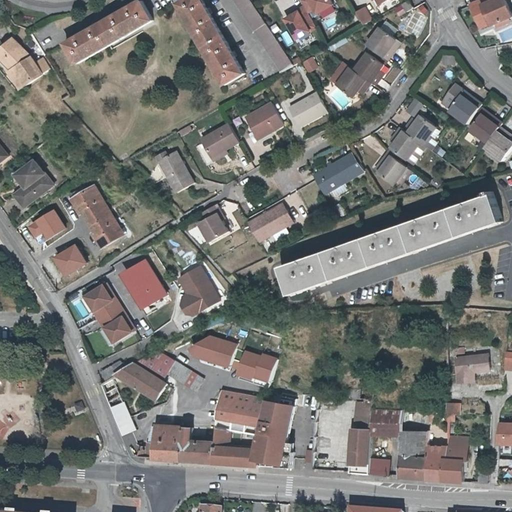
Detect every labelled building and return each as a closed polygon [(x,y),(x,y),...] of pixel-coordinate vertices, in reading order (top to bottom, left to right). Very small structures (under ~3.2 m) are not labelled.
[(198,0),(180,0),(175,3),(222,85),(242,73),(198,0)] [(233,0),(282,73),(295,66),(251,0),(233,0)] [(298,11),(285,18),(297,38),(316,27),(310,17),(335,3),(332,0),(301,0),(305,5),(297,9),(298,11)] [(415,7),(412,0),(399,8),(404,16),(415,7)] [(504,22),(494,0),(473,9),(471,5),(461,9),(472,34),(482,29),(483,31),(504,22)] [(473,9),(494,0),(493,0),(481,0),(471,5),(473,9)] [(146,1),(72,46),(84,65),(158,20),(146,1)] [(365,7),(357,12),(364,24),(372,20),(365,7)] [(388,22),(384,25),(393,34),(397,31),(388,22)] [(276,23),(270,27),(275,33),(280,30),(276,23)] [(380,29),(375,36),(388,45),(393,39),(380,29)] [(362,53),(374,62),(383,69),(396,51),(388,45),(375,36),(362,53)] [(348,42),(346,37),(329,47),(331,51),(348,42)] [(0,54),(0,68),(4,73),(20,58),(9,47),(8,46),(0,54)] [(312,57),(303,63),(310,73),(318,68),(312,57)] [(20,58),(4,73),(11,79),(21,94),(39,81),(47,75),(40,65),(32,71),(27,65),(20,58)] [(350,78),(367,91),(368,91),(372,94),(378,86),(373,83),(375,79),(380,73),(371,67),(362,61),(350,78)] [(374,62),(371,67),(380,73),(383,69),(374,62)] [(367,91),(350,78),(346,76),(339,85),(360,101),(367,91)] [(475,116),(479,112),(470,105),(467,109),(459,104),(458,97),(452,92),(439,110),(447,117),(446,119),(464,132),(475,116)] [(327,112),(316,93),(288,108),(299,128),(327,112)] [(258,139),(284,124),(279,116),(271,102),(245,117),(258,139)] [(479,112),(475,116),(479,120),(489,126),(492,122),(479,112)] [(485,149),(497,133),(501,129),(492,122),(489,126),(479,120),(468,135),(485,149)] [(410,146),(416,150),(420,153),(434,134),(417,123),(413,129),(410,132),(406,129),(400,139),(410,146)] [(213,158),(240,143),(229,124),(202,140),(204,143),(196,147),(206,166),(214,161),(213,158)] [(191,126),(188,128),(181,132),(184,137),(194,131),(191,126)] [(497,133),(485,149),(482,154),(484,156),(498,166),(500,167),(511,151),(511,150),(507,147),(503,144),(507,140),(497,133)] [(404,168),(416,150),(410,146),(400,139),(396,136),(389,146),(393,148),(390,152),(387,156),(393,161),(404,168)] [(0,166),(11,157),(0,143),(0,166)] [(164,152),(156,157),(158,161),(168,176),(178,192),(194,183),(175,152),(167,157),(164,152)] [(384,161),(390,165),(393,161),(387,156),(384,161)] [(496,168),(498,166),(484,156),(483,158),(496,168)] [(384,161),(381,158),(374,168),(378,171),(371,180),(388,193),(401,174),(390,165),(384,161)] [(21,188),(13,194),(24,208),(54,184),(45,172),(44,173),(33,159),(11,175),(21,188)] [(348,162),(342,166),(346,174),(353,170),(348,162)] [(355,174),(353,170),(346,174),(342,166),(308,184),(310,187),(318,201),(319,203),(325,199),(339,192),(359,181),(358,178),(355,174)] [(378,171),(374,168),(368,178),(371,180),(378,171)] [(394,197),(408,179),(404,176),(401,174),(388,193),(394,197)] [(79,217),(80,216),(101,249),(125,234),(94,184),(68,199),(79,217)] [(488,196),(279,265),(288,293),(502,223),(492,192),(487,194),(488,196)] [(339,192),(325,199),(329,206),(343,199),(339,192)] [(343,203),(338,206),(343,216),(348,214),(343,203)] [(35,238),(42,233),(47,240),(65,228),(53,210),(28,227),(35,238)] [(275,211),(242,230),(252,249),(287,230),(275,211)] [(221,240),(215,231),(211,223),(213,221),(209,213),(194,222),(198,228),(192,232),(203,251),(221,240)] [(75,245),(53,258),(65,277),(86,263),(75,245)] [(121,262),(114,267),(140,310),(167,294),(146,259),(127,271),(121,262)] [(177,279),(186,294),(182,297),(180,306),(186,315),(192,316),(221,300),(201,265),(177,279)] [(102,283),(82,296),(112,344),(136,330),(116,297),(112,299),(102,283)] [(237,343),(210,335),(189,347),(193,355),(229,366),(237,343)] [(261,355),(245,350),(237,374),(252,379),(261,355)] [(279,358),(263,352),(255,377),(270,382),(279,358)] [(176,362),(159,354),(135,369),(142,372),(165,383),(169,375),(176,362)] [(511,356),(503,355),(503,370),(511,371),(511,356)] [(487,359),(455,363),(459,388),(475,387),(474,377),(489,376),(487,359)] [(176,362),(169,375),(201,388),(206,377),(176,362)] [(97,378),(103,389),(111,383),(116,381),(121,377),(115,367),(97,378)] [(142,372),(135,369),(121,377),(116,381),(123,384),(164,403),(174,389),(165,383),(142,372)] [(111,383),(103,389),(128,438),(138,432),(111,383)] [(269,404),(227,396),(220,436),(222,436),(263,442),(269,405),(269,404)] [(459,404),(447,404),(447,414),(459,413),(459,404)] [(269,405),(263,442),(222,436),(220,436),(219,445),(218,468),(296,473),(297,457),(289,456),(294,407),(269,405)] [(402,411),(371,409),(370,431),(370,433),(400,435),(400,432),(402,411)] [(511,424),(500,424),(499,444),(511,444),(511,424)] [(147,453),(145,460),(151,463),(218,468),(219,445),(197,442),(199,433),(162,429),(160,448),(153,448),(152,454),(147,453)] [(348,473),(368,474),(368,459),(370,433),(370,431),(351,429),(348,473)] [(400,432),(400,435),(398,477),(425,479),(426,447),(426,433),(400,432)] [(468,438),(448,437),(448,448),(444,481),(461,483),(461,462),(466,461),(468,438)] [(444,481),(448,448),(426,447),(425,479),(444,481)] [(368,459),(368,474),(387,476),(388,460),(368,459)] [(488,484),(488,470),(479,470),(478,484),(488,484)]
